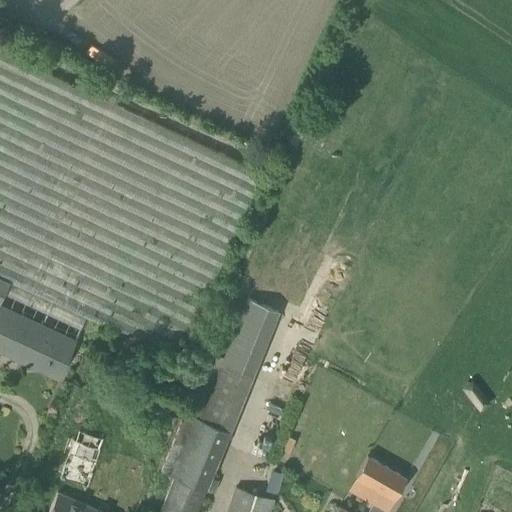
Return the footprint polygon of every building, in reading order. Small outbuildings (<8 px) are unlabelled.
[(0,307),(73,341),(75,337),(76,338),(85,317),(176,358),(262,173),(0,50),(0,307)] [(185,412),(161,471),(174,476),(159,511),(195,511),(279,309),(247,296),(219,365),(213,363),(212,366),(207,364),(206,368),(204,368),(186,412),(185,412)] [(0,307),(0,349),(57,376),(65,358),(73,341),(0,307)] [(89,473),(103,438),(77,429),(73,439),(67,437),(53,474),(87,487),(92,474),(89,473)] [(406,477),(367,455),(349,488),(379,505),(385,493),(394,498),(406,477)] [(226,511),(270,511),(275,498),(235,486),(226,511)] [(103,511),(57,491),(47,511),(103,511)]
